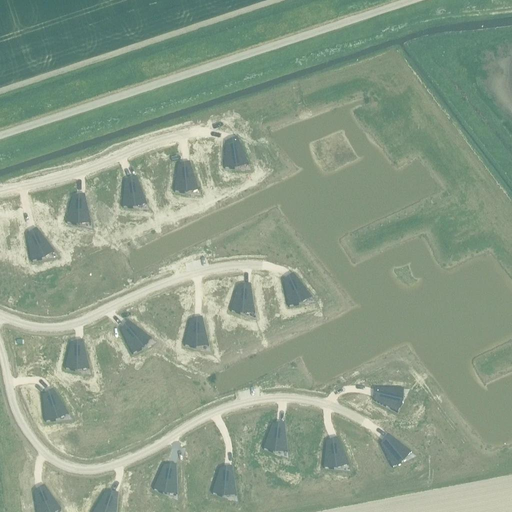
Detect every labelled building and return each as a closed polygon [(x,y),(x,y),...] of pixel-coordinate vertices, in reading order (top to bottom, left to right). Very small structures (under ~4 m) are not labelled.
[(226,143),(224,169),(250,171),(237,138),(226,143)] [(178,166),(174,193),(200,196),(189,162),(178,166)] [(125,182),(122,208),(149,210),(136,177),(125,182)] [(72,198),(66,224),(92,230),(84,195),(72,198)] [(36,229),(26,237),(32,263),(58,258),(36,229)] [(293,274),(283,282),(288,308),(314,303),(293,274)] [(238,287),(230,312),(255,320),(250,285),(238,287)] [(190,321),(184,347),(210,353),(202,318),(190,321)] [(128,322),(120,331),(132,355),(156,344),(128,322)] [(71,344),(65,370),(90,376),(83,341),(71,344)] [(409,390),(374,389),(374,401),(397,414),(409,390)] [(53,390),(42,396),(45,423),(71,420),(53,390)] [(272,425),(263,450),(288,459),(284,424),(272,425)] [(388,435),(380,445),(392,469),(416,457),(388,435)] [(326,443),(323,469),(350,472),(338,439),(326,443)] [(164,466),(153,491),(177,501),(176,466),(164,466)] [(220,469),(212,495),(237,502),(232,467),(220,469)] [(47,489),(35,490),(36,511),(59,511),(61,511),(47,489)] [(106,493),(93,511),(116,511),(118,494),(106,493)]
